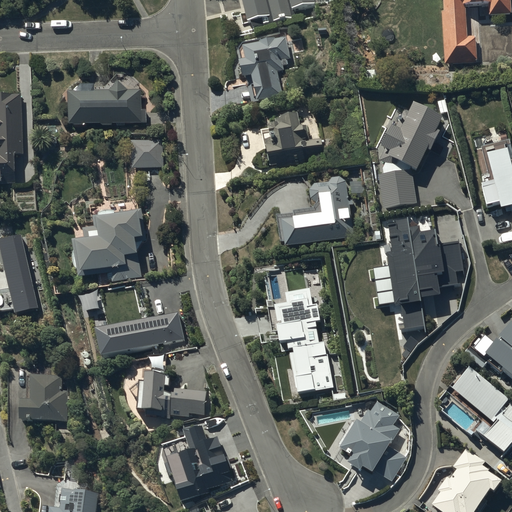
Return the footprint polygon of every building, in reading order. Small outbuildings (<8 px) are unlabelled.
[(243,0),(249,22),(251,21),(253,28),(297,17),(295,9),(316,4),(314,0),(243,0)] [(511,0),(444,0),(445,14),(442,14),(444,63),(476,63),(476,39),(467,40),(466,7),(489,6),(489,17),(511,17),(511,1),(511,0)] [(251,102),(258,101),(283,96),(279,71),(284,70),(284,66),(288,65),(287,60),(291,59),(288,39),(277,41),(277,39),(261,42),(261,43),(245,46),(247,59),(242,60),(245,78),(253,76),(254,82),(248,83),(251,102)] [(78,93),(70,92),(72,125),(77,125),(77,127),(87,126),(86,125),(104,124),(104,126),(147,124),(147,111),(142,111),(141,91),(131,91),(120,81),(111,92),(96,92),(96,86),(82,86),(78,93)] [(24,154),(22,94),(0,95),(0,183),(17,183),(16,155),(24,154)] [(378,176),(384,208),(417,204),(412,169),(417,171),(429,148),(432,149),(439,132),(437,131),(444,117),(414,104),(410,112),(406,110),(398,128),(392,126),(383,147),(386,149),(381,161),(386,164),(383,170),(384,175),(378,176)] [(279,165),(280,171),(306,167),(306,161),(325,158),(322,139),(310,141),(308,126),(302,127),(300,114),(277,117),(278,124),(271,125),(271,129),(262,130),(265,151),(270,150),(272,166),(279,165)] [(133,141),(133,168),(164,168),(164,141),(133,141)] [(511,166),(508,149),(488,154),(492,173),(482,175),(484,185),(482,185),(487,207),(501,203),(502,210),(507,209),(508,212),(511,211),(511,166)] [(286,241),(287,245),(329,241),(329,237),(354,235),(351,205),(353,205),(353,201),(349,201),(347,182),(342,178),(334,178),(330,183),(322,184),(316,185),(311,191),(313,200),(319,204),(316,207),(316,209),(295,212),(296,213),(278,216),(282,241),(286,241)] [(363,181),(351,182),(352,194),(365,193),(363,181)] [(79,271),(81,277),(109,273),(110,280),(113,279),(114,283),(143,279),(138,242),(147,241),(142,209),(117,213),(116,213),(116,212),(115,212),(114,212),(113,211),(112,211),(111,211),(110,211),(109,211),(108,211),(107,211),(106,211),(105,212),(104,212),(103,213),(102,213),(102,214),(101,214),(101,216),(95,217),(96,227),(86,229),(87,238),(75,240),(76,248),(76,249),(75,250),(75,251),(75,252),(75,253),(74,253),(74,254),(74,255),(74,256),(74,257),(74,258),(74,259),(74,260),(74,261),(74,262),(75,262),(75,263),(75,264),(75,265),(76,266),(76,267),(77,268),(77,269),(78,269),(78,270),(79,271)] [(407,220),(388,224),(393,252),(386,253),(389,268),(374,270),(379,306),(401,303),(405,331),(425,328),(421,300),(441,297),(440,288),(458,285),(456,272),(463,271),(459,244),(457,244),(459,240),(454,217),(447,214),(435,216),(436,229),(434,232),(421,234),(420,228),(409,229),(407,220)] [(23,235),(0,240),(0,248),(9,289),(0,291),(0,311),(15,309),(16,315),(40,310),(23,235)] [(335,388),(330,355),(328,355),(326,342),(320,343),(317,322),(321,321),(319,304),(313,305),(311,289),(287,292),(289,303),(277,304),(279,322),(283,321),(283,324),(279,325),(283,351),(295,349),(295,353),(292,354),(295,379),(297,379),(299,393),(335,388)] [(179,314),(97,332),(103,359),(185,341),(179,314)] [(511,326),(511,325),(492,348),(477,336),(471,345),(486,357),(489,354),(504,366),(501,369),(511,378),(511,326)] [(411,353),(418,343),(410,337),(403,347),(411,353)] [(498,420),(484,436),(505,453),(511,444),(511,403),(507,409),(505,407),(510,400),(469,367),(452,389),(492,421),(495,418),(498,420)] [(139,398),(139,410),(161,411),(160,418),(170,419),(171,416),(189,418),(190,415),(205,416),(208,392),(175,389),(175,394),(165,393),(166,386),(170,387),(171,377),(166,376),(167,371),(154,369),(154,373),(147,372),(146,383),(141,382),(132,390),(137,398),(139,398)] [(61,376),(32,375),(32,400),(23,400),(22,421),(67,423),(68,391),(61,391),(61,376)] [(353,423),(339,445),(342,447),(340,449),(353,457),(348,463),(361,471),(363,467),(373,473),(375,471),(392,482),(407,458),(389,446),(400,430),(393,426),(399,416),(377,402),(371,412),(369,411),(361,423),(357,420),(355,424),(353,423)] [(177,484),(183,501),(211,494),(210,490),(233,482),(225,456),(223,456),(216,437),(172,452),(173,455),(168,457),(170,463),(171,462),(178,484),(177,484)] [(486,462),(466,449),(453,467),(457,470),(451,478),(449,477),(442,487),(444,488),(433,504),(428,501),(422,510),(425,511),(475,511),(476,511),(478,511),(480,511),(487,501),(484,499),(491,490),(495,492),(502,481),(488,472),(489,470),(483,466),(486,462)] [(52,508),(50,511),(97,511),(100,494),(87,490),(88,484),(79,482),(79,478),(65,476),(64,484),(58,488),(56,508),(52,508)]
